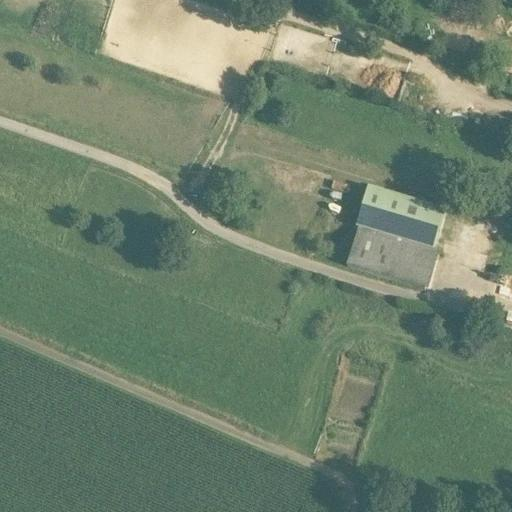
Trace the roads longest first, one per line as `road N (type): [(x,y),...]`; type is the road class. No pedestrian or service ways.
road 1 (track): [(0,124),(141,173),(203,224),(303,268),(511,328)]
road 2 (track): [(420,511),(357,495),(0,338)]
